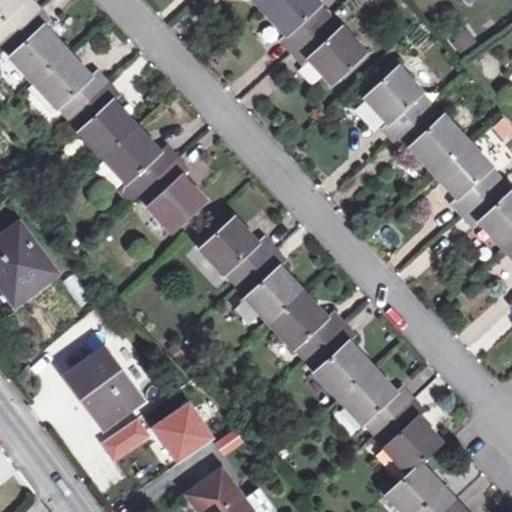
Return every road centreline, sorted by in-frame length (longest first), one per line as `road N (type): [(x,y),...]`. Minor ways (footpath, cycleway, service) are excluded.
road 1 (residential): [(114,0),(511,431)]
road 2 (secondary): [(78,511),(0,407)]
